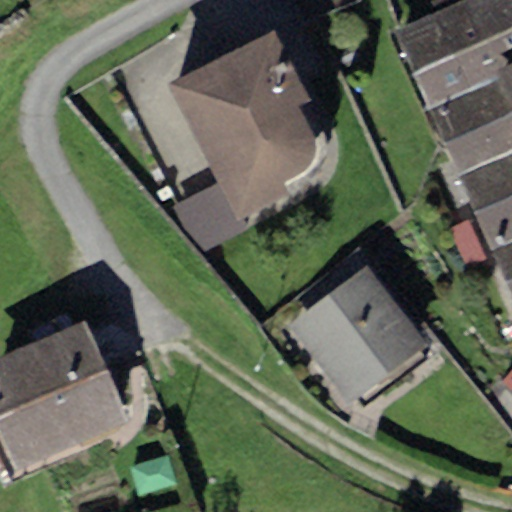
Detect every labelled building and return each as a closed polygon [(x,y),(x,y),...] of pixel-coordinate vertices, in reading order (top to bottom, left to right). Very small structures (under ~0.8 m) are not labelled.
[(465,1),(467,0),(434,0),(432,1),(438,13),(465,1)] [(497,73),(511,66),(511,0),(467,0),(465,1),(497,73)] [(431,114),(501,83),(497,73),(465,1),(438,13),(395,32),(431,114)] [(288,182),(290,182),(297,179),(310,170),(318,157),(318,148),(315,137),(299,108),(312,101),(276,32),(169,86),(204,156),(219,185),(237,220),(245,216),(293,191),(288,182)] [(511,249),(511,66),(497,73),(501,83),(431,114),(495,256),(511,249)] [(219,185),(174,204),(204,252),(251,230),(245,216),(237,220),(219,185)] [(511,249),(495,256),(511,295),(511,249)] [(428,348),(368,267),(290,324),(350,405),(428,348)] [(0,402),(0,428),(18,472),(129,426),(86,324),(0,359),(0,384),(6,400),(0,402)] [(511,373),(502,384),(511,393),(511,373)]
